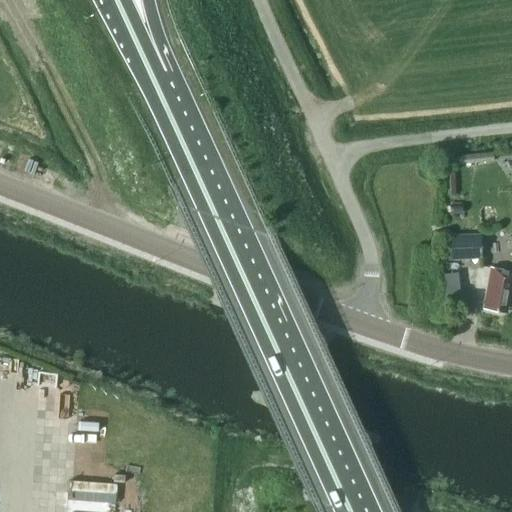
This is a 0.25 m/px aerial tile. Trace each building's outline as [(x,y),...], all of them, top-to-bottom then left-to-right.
[(458,165),(494,162),(493,152),(457,156),(458,165)] [(464,214),(463,205),(451,205),(451,215),(464,214)] [(482,260),(481,232),(451,233),(452,262),(482,260)] [(509,307),(511,307),(511,272),(490,268),(483,302),(487,302),(486,307),(508,312),(509,307)] [(465,297),(463,272),(446,273),(448,298),(465,297)]
